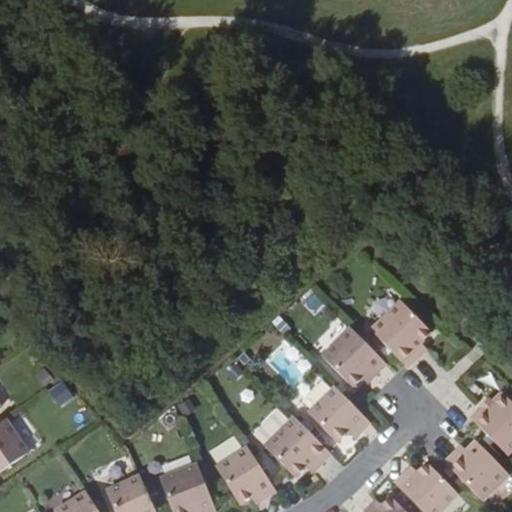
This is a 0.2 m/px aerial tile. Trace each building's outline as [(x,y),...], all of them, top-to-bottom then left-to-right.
[(399,367),(401,369),(412,359),(405,353),(414,344),(425,333),(394,303),(363,333),(399,367)] [(383,365),(349,331),(318,359),(348,388),(358,379),(366,370),(372,376),(383,365)] [(405,353),(412,359),(420,350),(414,344),(405,353)] [(366,370),(358,379),(363,385),(372,376),(366,370)] [(51,393),(60,407),(73,399),(64,384),(51,393)] [(366,424),(330,388),(304,413),(333,444),(343,434),(348,429),(355,435),(366,424)] [(465,418),(501,455),(511,443),(511,406),(497,392),(488,401),(490,404),(481,412),(476,407),(465,418)] [(490,404),(488,401),(485,398),(476,407),(481,412),(490,404)] [(327,454),(290,416),(260,446),(290,477),(302,467),(310,459),(317,465),(327,454)] [(0,458),(18,447),(0,419),(0,458)] [(348,429),(343,434),(350,440),(355,435),(348,429)] [(436,462),(474,500),(501,472),(468,441),(458,451),(452,457),(446,451),(436,462)] [(452,457),(458,451),(452,446),(446,451),(452,457)] [(271,492),(243,447),(210,467),(233,504),(243,498),(253,492),(258,500),(271,492)] [(310,459),(302,467),(308,473),(317,465),(310,459)] [(387,482),(415,511),(430,511),(450,493),(419,462),(418,463),(411,469),(404,478),(397,471),(387,482)] [(404,478),(411,469),(405,463),(397,471),(404,478)] [(209,511),(210,511),(193,467),(155,480),(167,511),(189,511),(194,510),(194,511),(209,511)] [(154,511),(140,473),(105,485),(114,511),(154,511)] [(97,511),(82,490),(49,511),(50,511),(97,511)] [(253,492),(243,498),(247,506),(258,500),(253,492)] [(364,511),(360,508),(356,511),(399,511),(383,496),(374,505),(366,511),(364,511)] [(369,500),(360,508),(364,511),(366,511),(374,505),(369,500)]
